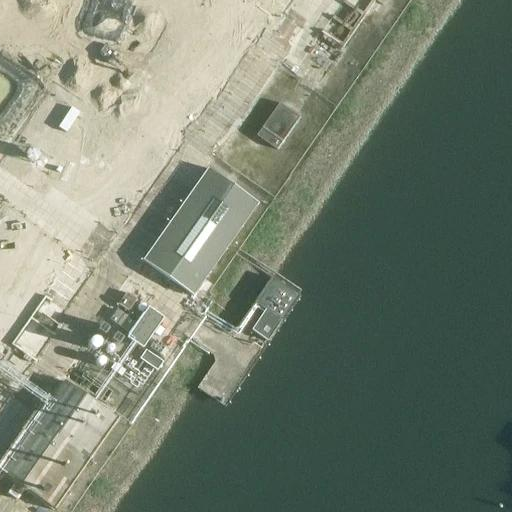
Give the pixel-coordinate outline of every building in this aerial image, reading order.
[(107,107),(56,179),(109,216),(202,83),(150,46),(107,107)] [(280,104),(257,137),(277,151),(300,118),(280,104)] [(207,169),(142,261),(192,297),(257,205),(207,169)] [(271,278),(253,305),(264,312),(249,333),(266,343),(297,297),(271,278)] [(117,307),(127,313),(135,300),(125,293),(117,307)] [(126,339),(142,349),(163,319),(147,308),(126,339)] [(109,321),(127,335),(134,324),(116,311),(109,321)] [(138,361),(154,371),(160,362),(144,352),(138,361)] [(63,380),(0,472),(0,473),(54,511),(56,511),(120,422),(63,380)]
